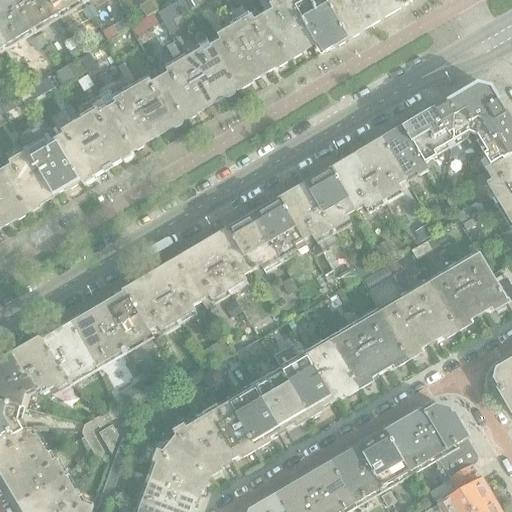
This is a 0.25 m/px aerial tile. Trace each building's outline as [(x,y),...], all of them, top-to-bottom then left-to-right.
[(0,0),(0,34),(7,47),(57,17),(58,17),(48,0),(0,0)] [(83,1),(85,0),(48,0),(58,17),(83,1)] [(348,40),(323,0),(321,0),(314,4),(311,0),(310,0),(296,8),(291,0),(283,0),(275,5),(278,10),(265,18),(290,60),(312,48),(318,58),(348,40)] [(323,0),(348,40),(399,10),(400,9),(402,0),(412,3),(412,0),(323,0)] [(99,15),(93,4),(87,7),(94,18),(99,15)] [(94,18),(87,7),(82,11),(89,22),(94,18)] [(137,37),(159,24),(153,14),(131,27),(137,37)] [(290,60),(265,18),(255,24),(252,18),(236,28),(221,36),(224,42),(213,48),(215,51),(238,91),(290,60)] [(105,41),(100,33),(90,39),(95,47),(105,41)] [(50,44),(44,34),(37,38),(43,48),(50,44)] [(43,48),(37,38),(30,42),(36,52),(43,48)] [(180,54),(174,43),(167,47),(174,58),(180,54)] [(238,91),(215,51),(206,56),(204,52),(169,72),(171,76),(162,82),(185,122),(238,91)] [(99,72),(89,56),(79,62),(89,78),(99,72)] [(72,63),(55,73),(63,86),(80,76),(72,63)] [(46,89),(41,80),(28,88),(33,97),(46,89)] [(132,153),(185,122),(162,82),(153,87),(151,83),(117,103),(119,107),(109,112),(132,153)] [(511,119),(509,120),(491,90),(478,87),(441,109),(454,130),(452,146),(451,146),(450,158),(454,159),(474,147),(478,140),(488,157),(485,160),(491,170),(511,157),(511,119)] [(5,114),(31,99),(26,90),(0,105),(5,114)] [(70,106),(65,109),(71,119),(75,116),(70,106)] [(452,146),(454,130),(441,109),(432,114),(430,113),(424,116),(423,119),(414,125),(411,124),(405,127),(405,130),(425,167),(436,160),(434,157),(451,146),(452,146)] [(27,125),(19,112),(10,117),(18,131),(27,125)] [(132,153),(109,112),(100,118),(98,114),(64,134),(66,137),(56,143),(80,183),(132,153)] [(425,167),(405,130),(403,131),(393,136),(391,136),(385,139),(384,142),(383,142),(407,182),(416,177),(419,182),(430,176),(425,167)] [(396,189),(407,182),(383,142),(382,143),(380,142),(373,146),(372,149),(343,166),(341,165),(334,169),(333,172),(332,172),(356,213),(366,207),(369,212),(399,194),(396,189)] [(28,214),(80,183),(56,143),(47,148),(45,145),(28,154),(11,165),(13,168),(4,173),(28,214)] [(511,157),(491,170),(492,171),(488,174),(493,183),(490,185),(511,221),(511,157)] [(0,230),(28,214),(4,173),(0,166),(0,230)] [(345,219),(356,213),(332,172),(331,173),(328,172),(321,176),(321,179),(292,196),(289,195),(282,199),(282,202),(281,202),(304,243),(315,237),(317,242),(348,224),(345,219)] [(451,194),(465,185),(461,178),(447,187),(451,194)] [(451,194),(447,187),(440,191),(444,198),(451,194)] [(294,249),(304,243),(281,202),(279,203),(277,202),(270,206),(269,209),(241,226),(238,225),(231,229),(230,232),(229,233),(253,273),(263,267),(265,272),(282,263),(284,266),(284,267),(291,279),(295,276),(290,267),(290,268),(286,260),(297,254),(294,249)] [(452,213),(446,202),(439,206),(446,217),(452,213)] [(461,224),(484,210),(482,205),(476,204),(456,215),(461,224)] [(466,231),(477,225),(473,219),(463,225),(466,231)] [(242,279),(253,273),(229,233),(228,233),(225,233),(223,234),(219,236),(218,239),(189,256),(186,255),(179,259),(179,262),(178,263),(201,304),(211,298),(214,302),(245,284),(242,279)] [(449,244),(443,233),(435,238),(442,249),(449,244)] [(398,259),(387,241),(376,247),(386,265),(398,259)] [(506,304),(491,278),(481,260),(432,289),(458,333),(470,326),(468,322),(493,308),(495,311),(506,304)] [(402,272),(396,262),(388,266),(393,276),(402,272)] [(191,310),(201,304),(178,263),(177,263),(174,263),(167,267),(166,269),(138,286),(135,286),(128,290),(127,292),(126,293),(149,334),(160,328),(163,333),(194,314),(191,310)] [(511,301),(511,287),(509,282),(502,271),(491,278),(506,304),(511,301)] [(298,291),(291,279),(282,284),(289,296),(298,291)] [(458,333),(432,289),(383,318),(408,362),(421,355),(419,351),(444,337),(446,340),(458,333)] [(97,371),(152,339),(149,334),(126,293),(125,294),(122,293),(115,297),(116,302),(111,305),(84,321),(80,318),(73,322),(72,325),(71,325),(97,371)] [(261,320),(246,294),(235,301),(259,340),(282,326),(274,312),(261,320)] [(241,312),(235,302),(225,307),(232,318),(241,312)] [(358,320),(353,311),(348,314),(353,323),(358,320)] [(353,323),(348,314),(343,316),(348,325),(353,323)] [(408,362),(383,318),(333,347),(359,391),(371,383),(369,380),(382,373),(394,365),(396,369),(408,362)] [(299,328),(294,320),(288,323),(292,331),(299,328)] [(97,371),(71,325),(70,326),(67,326),(60,329),(61,334),(45,343),(70,387),(97,371)] [(229,357),(220,341),(202,352),(211,367),(229,357)] [(70,387),(45,343),(43,345),(39,342),(0,364),(0,404),(24,410),(27,400),(35,395),(37,398),(47,392),(50,396),(59,390),(60,393),(70,387)] [(240,360),(254,352),(250,346),(236,354),(240,360)] [(359,391),(333,347),(284,375),(310,419),(322,412),(320,409),(345,394),(347,398),(359,391)] [(511,363),(498,372),(496,380),(502,390),(500,391),(511,411),(511,363)] [(193,379),(187,368),(181,371),(188,383),(193,379)] [(188,383),(181,371),(175,374),(182,386),(188,383)] [(281,432),(257,389),(246,372),(241,375),(251,393),(229,406),(256,451),(269,443),(267,440),(281,432)] [(182,386),(175,374),(174,373),(173,374),(169,376),(175,385),(177,389),(180,387),(182,386)] [(310,419),(284,375),(282,377),(281,375),(257,389),(281,432),(295,424),(297,427),(310,419)] [(175,385),(169,376),(165,379),(170,388),(172,387),(175,385)] [(170,388),(165,379),(160,381),(165,391),(170,388)] [(141,393),(145,390),(141,381),(118,395),(123,403),(128,400),(132,398),(137,395),(141,393)] [(165,391),(160,381),(155,384),(160,393),(165,391)] [(160,393),(155,384),(150,387),(156,396),(160,393)] [(156,396),(150,387),(145,390),(151,399),(156,396)] [(151,399),(145,390),(141,393),(146,402),(151,399)] [(146,402),(141,393),(137,395),(142,404),(146,402)] [(142,404),(137,395),(132,398),(137,407),(142,404)] [(137,407),(132,398),(128,400),(133,410),(137,407)] [(133,410),(128,400),(123,403),(129,412),(133,410)] [(129,412),(123,403),(118,406),(124,415),(129,412)] [(26,431),(21,421),(24,410),(0,404),(0,471),(6,481),(50,456),(39,437),(35,439),(29,429),(26,431)] [(124,415),(118,406),(114,409),(119,418),(123,416),(124,415)] [(256,451),(229,406),(187,430),(185,426),(173,433),(179,442),(173,449),(209,479),(221,472),(219,468),(241,455),(243,459),(256,451)] [(199,417),(194,408),(190,410),(196,419),(199,417)] [(477,455),(471,444),(454,416),(451,412),(450,413),(449,412),(436,408),(431,411),(430,409),(425,412),(388,434),(410,474),(433,461),(437,467),(436,473),(445,487),(432,495),(436,503),(443,499),(461,488),(478,477),(472,468),(475,466),(476,465),(478,462),(478,459),(477,455)] [(119,418),(114,409),(109,411),(114,421),(119,418)] [(114,421),(109,411),(104,414),(109,424),(114,421)] [(138,417),(135,413),(131,415),(126,418),(129,423),(140,422),(139,420),(138,417)] [(109,424),(104,414),(103,415),(99,417),(104,426),(108,424),(109,424)] [(104,426),(99,417),(94,420),(98,427),(100,429),(104,426)] [(94,430),(98,427),(94,420),(84,426),(94,430)] [(136,432),(140,422),(129,423),(127,428),(136,432)] [(93,434),(94,430),(84,426),(82,434),(93,434)] [(119,437),(112,426),(107,429),(109,433),(111,436),(114,440),(116,444),(119,437)] [(134,438),(136,432),(127,428),(125,434),(134,438)] [(101,438),(109,433),(107,429),(99,434),(101,438)] [(103,441),(111,436),(109,433),(101,438),(103,441)] [(96,439),(93,434),(82,434),(85,439),(87,444),(96,439)] [(132,444),(134,438),(125,434),(122,440),(132,444)] [(387,488),(410,474),(388,434),(333,466),(356,506),(383,490),(386,495),(381,498),(387,508),(396,503),(387,488)] [(107,448),(114,440),(111,436),(103,441),(107,448)] [(98,444),(96,439),(87,444),(90,448),(98,444)] [(111,455),(116,444),(114,440),(107,448),(111,455)] [(130,449),(132,444),(122,440),(120,446),(130,449)] [(99,444),(98,444),(90,448),(91,449),(93,453),(101,448),(99,444)] [(128,455),(130,449),(120,446),(118,452),(128,455)] [(98,462),(104,453),(101,448),(93,453),(98,462)] [(209,479),(173,449),(167,456),(158,453),(154,466),(158,468),(141,511),(192,511),(200,490),(204,492),(209,479)] [(126,461),(128,455),(118,452),(116,457),(126,461)] [(70,507),(67,503),(78,496),(56,458),(53,460),(50,456),(6,481),(23,511),(66,511),(65,510),(70,507)] [(124,467),(126,461),(116,457),(114,463),(124,467)] [(121,472),(124,467),(114,463),(112,469),(121,473),(121,472)] [(345,511),(356,506),(333,466),(278,498),(286,511),(345,511)] [(119,478),(121,473),(112,469),(110,475),(119,478)] [(117,484),(119,478),(110,475),(108,481),(117,484)] [(501,511),(498,507),(495,506),(489,496),(490,493),(487,487),(484,487),(478,477),(461,488),(443,499),(445,502),(428,511),(501,511)] [(115,490),(117,484),(108,481),(106,487),(115,490)] [(124,493),(115,490),(106,487),(104,493),(122,499),(123,496),(124,493)] [(122,499),(104,493),(101,498),(111,502),(120,505),(122,499)] [(90,511),(91,511),(86,509),(78,496),(67,503),(70,507),(65,510),(66,511),(90,511)] [(108,508),(111,502),(101,498),(99,505),(108,508)] [(286,511),(278,498),(254,511),(286,511)]
